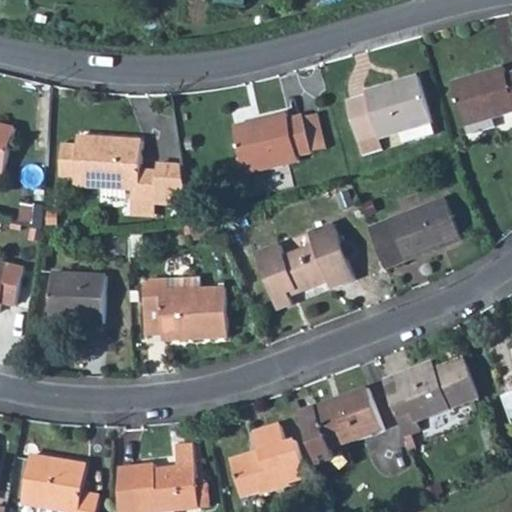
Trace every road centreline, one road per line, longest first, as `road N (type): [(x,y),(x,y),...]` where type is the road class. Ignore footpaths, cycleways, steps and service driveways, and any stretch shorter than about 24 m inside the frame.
road 1 (residential): [(0,386),(127,397),(220,385),(436,302),(511,258)]
road 2 (tertiary): [(472,0),(307,45),(156,70),(0,51)]
